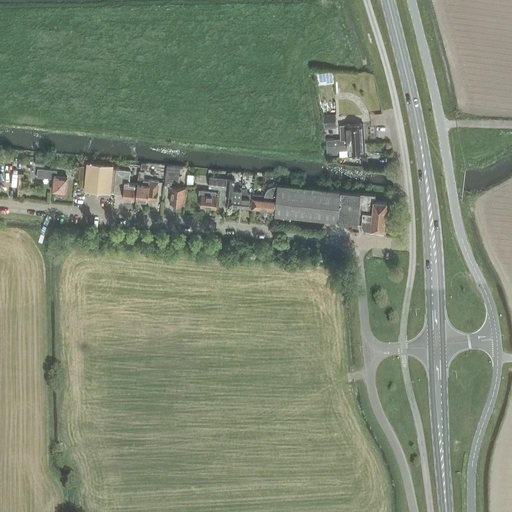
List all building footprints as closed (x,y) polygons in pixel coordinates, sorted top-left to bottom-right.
[(314,72),(316,85),(334,83),(333,72),(323,71),(314,72)] [(324,129),(337,128),(336,120),(324,121),(324,129)] [(339,125),(340,139),(326,140),(326,145),(364,143),(362,123),(339,125)] [(338,153),(338,150),(348,149),(348,155),(364,153),(364,143),(326,145),(327,154),(338,153)] [(35,166),(44,167),(45,157),(36,156),(35,166)] [(84,190),(102,192),(110,193),(112,165),(86,163),(84,190)] [(183,204),(185,187),(177,186),(179,175),(179,167),(166,165),(165,173),(164,185),(170,186),(169,192),(171,192),(170,203),(176,204),(177,205),(180,205),(181,204),(183,204)] [(84,167),(76,167),(75,178),(83,179),(84,167)] [(65,192),(67,177),(56,176),(57,170),(37,168),(36,177),(53,179),(52,191),(65,192)] [(134,199),(135,183),(129,183),(130,170),(116,169),(115,174),(113,193),(123,194),(123,199),(133,200),(133,199),(134,199)] [(156,200),(158,181),(143,180),(144,171),(139,170),(136,199),(139,200),(139,201),(147,202),(147,201),(148,201),(148,199),(156,200)] [(227,178),(209,177),(208,188),(226,190),(227,178)] [(234,179),(233,179),(227,179),(226,192),(225,196),(229,196),(228,206),(240,207),(242,190),(242,189),(241,189),(242,187),(234,186),(234,179)] [(384,231),(387,200),(374,199),(374,194),(341,191),(341,190),(277,185),(274,215),(338,222),(338,221),(361,224),(361,225),(364,229),(384,231)] [(265,193),(264,195),(252,194),(252,198),(251,208),(274,211),(276,186),(275,186),(273,186),(271,186),(270,187),(268,188),(267,190),(266,191),(265,193)] [(216,208),(218,193),(216,192),(216,191),(199,189),(198,195),(201,195),(200,206),(208,207),(209,208),(213,208),(214,208),(216,208)] [(242,189),(242,190),(240,207),(251,208),(252,198),(250,198),(250,194),(246,194),(247,189),(242,189)]
